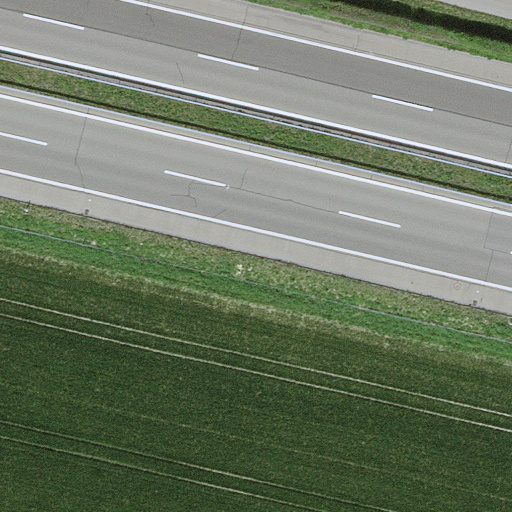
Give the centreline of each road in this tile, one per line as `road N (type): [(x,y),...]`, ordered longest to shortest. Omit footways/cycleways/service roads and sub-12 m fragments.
road 1 (motorway): [(0,133),(511,254)]
road 2 (motorway): [(511,128),(0,8)]
